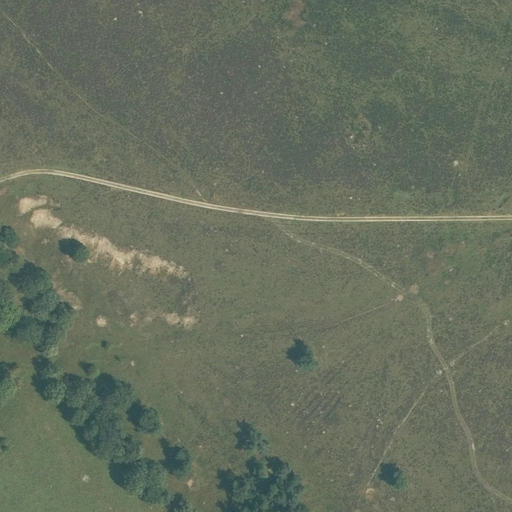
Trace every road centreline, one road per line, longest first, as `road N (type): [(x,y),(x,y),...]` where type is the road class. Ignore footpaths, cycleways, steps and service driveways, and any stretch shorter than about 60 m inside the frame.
road 1 (track): [(270,215),(300,240),(364,264),(426,310),(475,470),(511,503)]
road 2 (track): [(270,215),(45,171),(0,180)]
road 3 (track): [(511,217),(270,215)]
